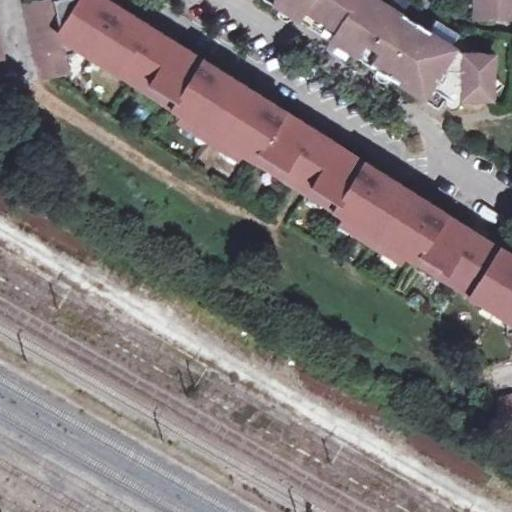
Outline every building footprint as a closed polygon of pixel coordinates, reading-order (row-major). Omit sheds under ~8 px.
[(77,57),(284,189),(285,188),(303,200),(498,325),(503,342),(506,341),(511,369),(511,368),(511,262),(96,0),(83,0),(53,7),(52,2),(24,8),(41,87),(70,81),(66,60),(77,57)] [(342,50),(431,106),(437,96),(444,100),(442,103),(443,106),(444,107),(446,109),(448,110),(450,110),(452,109),(454,109),(456,106),(456,104),(456,99),(490,100),(492,55),(460,54),(455,51),(462,39),(434,21),(426,33),(402,18),(408,5),(400,0),(260,0),(285,15),(291,4),(305,13),(302,17),(333,36),(336,32),(349,40),(342,50)] [(511,0),(474,0),(475,17),(511,16),(511,0)] [(0,96),(11,94),(0,46),(0,96)] [(437,110),(442,103),(444,100),(437,96),(431,106),(437,110)] [(511,398),(487,404),(493,433),(511,429),(511,398)]
